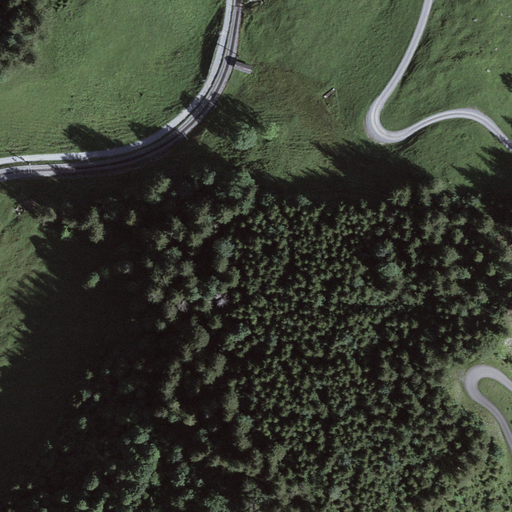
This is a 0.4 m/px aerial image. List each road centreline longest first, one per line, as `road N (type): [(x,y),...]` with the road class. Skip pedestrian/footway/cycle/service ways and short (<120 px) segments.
road 1 (track): [(228,0),(202,94),(141,139),(106,150),(0,157)]
road 2 (track): [(511,147),(462,113),(392,136),(377,132),(375,109),(428,0)]
road 3 (track): [(511,442),(470,379),(492,373),(511,387)]
